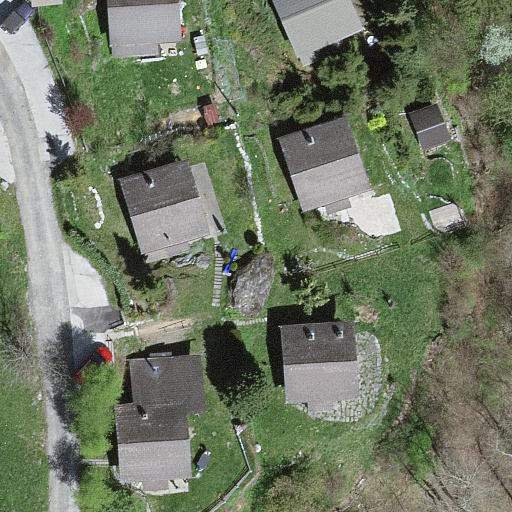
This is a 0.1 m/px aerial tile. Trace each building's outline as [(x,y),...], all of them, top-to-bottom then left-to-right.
[(151,0),(89,0),(95,54),(157,47),(151,0)] [(324,0),(255,0),(280,60),(339,36),(324,0)] [(313,121),(253,141),(278,216),(339,196),(313,121)] [(160,165),(103,181),(124,256),(182,240),(160,165)] [(314,324),(248,331),(256,404),(321,397),(314,324)] [(114,408),(90,409),(96,491),(164,485),(155,361),(111,365),(114,408)]
